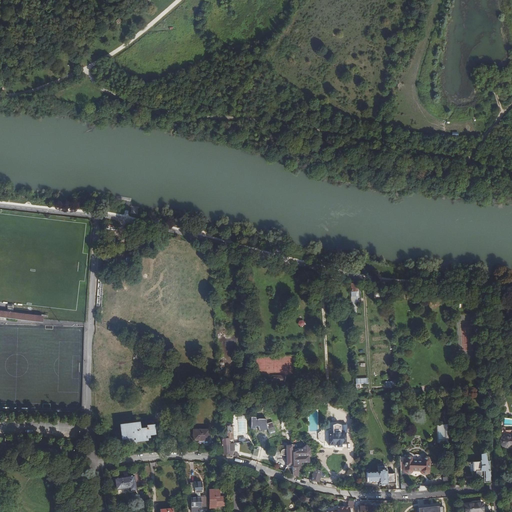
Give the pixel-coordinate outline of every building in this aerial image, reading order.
[(133,244),(135,229),(127,228),(125,243),(133,244)] [(119,265),(102,267),(102,274),(120,272),(119,265)] [(96,321),(102,322),(105,277),(100,277),(96,321)] [(462,300),(453,300),(453,307),(461,308),(462,300)] [(43,311),(0,306),(0,313),(42,319),(43,311)] [(102,375),(103,362),(101,362),(102,328),(95,328),(95,346),(94,358),(94,375),(102,375)] [(139,423),(120,424),(121,438),(134,437),(134,439),(146,438),(146,435),(153,435),(153,422),(149,423),(149,424),(146,425),(147,430),(139,431),(139,423)] [(221,445),(222,445),(223,454),(225,454),(227,455),(229,455),(228,450),(231,450),(230,443),(233,442),(232,424),(224,422),(225,438),(224,438),(222,438),(221,438),(221,445)] [(318,443),(322,446),(329,445),(329,447),(335,447),(335,446),(346,445),(345,435),(347,435),(346,432),(340,432),(340,427),(337,426),(333,428),(333,432),(322,433),(318,436),(318,443)] [(511,429),(503,430),(503,439),(511,443),(511,429)] [(208,431),(193,432),(194,442),(199,442),(199,446),(212,445),(211,435),(208,435),(208,431)] [(285,467),(284,472),(286,472),(293,475),(292,460),(291,449),(291,445),(285,446),(285,450),(284,451),(283,452),(282,453),(282,455),(283,456),(284,457),(285,457),(286,468),(285,467)] [(292,460),(293,475),(298,477),(298,467),(301,467),(300,462),(308,462),(308,456),(305,456),(305,451),(302,449),(294,450),(293,445),(291,445),(291,449),(292,460)] [(422,457),(421,458),(414,458),(414,457),(413,456),(412,455),(410,455),(408,455),(407,455),(405,457),(404,459),(403,463),(403,469),(403,470),(404,470),(404,472),(406,473),(408,474),(410,474),(411,473),(413,472),(414,471),(420,471),(421,471),(421,472),(422,473),(423,473),(424,474),(425,474),(427,474),(428,474),(429,473),(430,472),(431,470),(431,460),(431,459),(431,458),(430,457),(429,456),(428,455),(426,455),(424,456),(422,457)] [(483,477),(483,482),(490,482),(489,465),(488,460),(486,460),(484,455),(480,457),(481,458),(476,460),(474,461),(468,463),(471,470),(474,469),(475,470),(473,471),(473,473),(474,473),(474,477),(483,477)] [(389,483),(396,482),(396,473),(388,473),(388,469),(380,469),(380,471),(367,471),(368,481),(380,481),(380,484),(389,483)] [(314,474),(312,481),(318,483),(319,476),(320,476),(322,472),(315,470),(314,474)] [(448,476),(444,476),(444,483),(452,483),(452,475),(448,475),(448,476)] [(137,491),(134,476),(115,480),(117,491),(130,489),(130,493),(137,491)] [(202,480),(191,480),(191,491),(202,491),(202,480)] [(223,490),(211,490),(211,507),(224,507),(223,490)] [(204,496),(189,496),(189,510),(195,510),(195,505),(204,505),(204,496)] [(481,511),(480,503),(463,505),(463,511),(481,511)]
